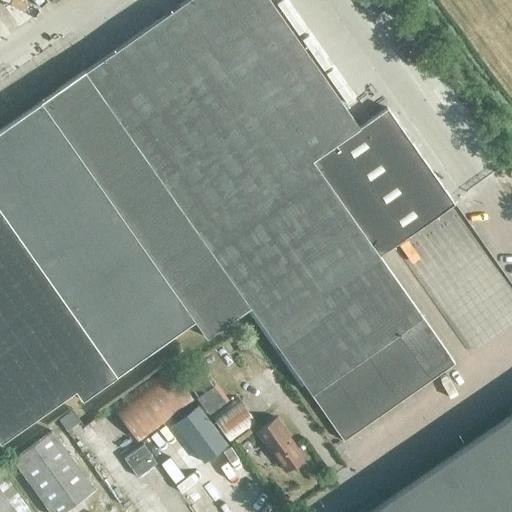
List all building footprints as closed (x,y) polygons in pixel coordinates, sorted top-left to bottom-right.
[(0,0),(0,437),(73,386),(80,396),(191,318),(202,335),(243,306),(298,385),(301,382),(342,441),(454,362),(378,254),(454,202),(453,201),(385,103),(355,124),(268,0),(181,0),(0,121),(0,0)] [(168,367),(113,407),(138,441),(192,401),(168,367)] [(238,399),(212,418),(228,440),(254,420),(238,399)] [(173,421),(202,460),(225,443),(197,404),(173,421)] [(71,410),(58,419),(66,430),(78,421),(71,410)] [(511,511),(511,413),(367,511),(511,511)] [(274,456),(285,471),(301,460),(291,446),(293,444),(274,417),(258,429),(268,444),(264,446),(272,458),(274,456)] [(50,511),(61,511),(94,488),(51,430),(12,460),(50,511)] [(0,511),(15,511),(0,490),(0,511)]
